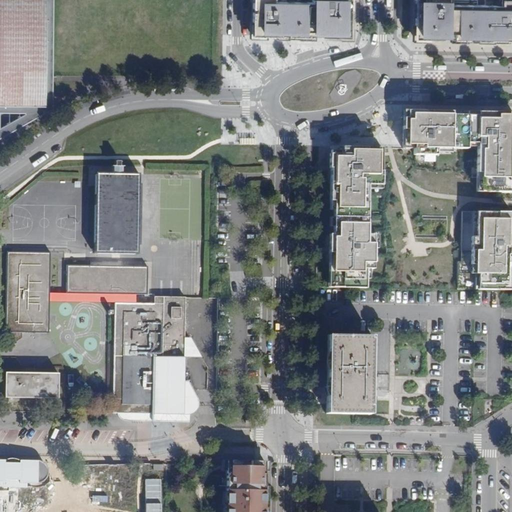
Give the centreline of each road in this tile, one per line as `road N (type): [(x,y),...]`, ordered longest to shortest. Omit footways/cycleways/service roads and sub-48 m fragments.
road 1 (unclassified): [(282,435),(277,281),(287,118)]
road 2 (unclassified): [(0,448),(136,449),(202,433),(282,435)]
road 3 (residential): [(282,435),(489,440)]
road 4 (unclassified): [(159,99),(87,115),(0,172)]
road 5 (residential): [(511,68),(389,67)]
road 6 (residential): [(390,85),(511,91)]
